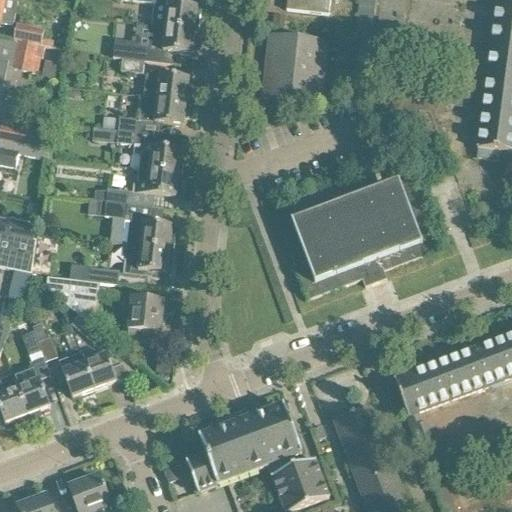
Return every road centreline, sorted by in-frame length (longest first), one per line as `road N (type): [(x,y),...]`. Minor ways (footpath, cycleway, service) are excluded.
road 1 (residential): [(222,390),(203,336),(200,289),(234,0)]
road 2 (residential): [(222,390),(511,281)]
road 3 (residential): [(0,475),(124,428)]
